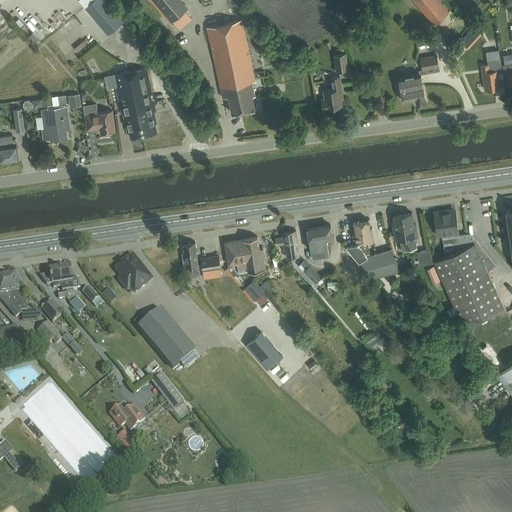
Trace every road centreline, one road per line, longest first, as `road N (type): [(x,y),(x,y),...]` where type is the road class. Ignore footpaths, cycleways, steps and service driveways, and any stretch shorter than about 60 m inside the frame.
road 1 (primary): [(0,248),(511,174)]
road 2 (unclassified): [(0,182),(511,110)]
